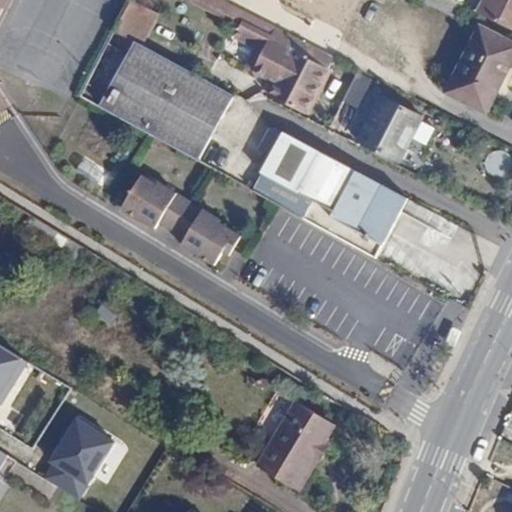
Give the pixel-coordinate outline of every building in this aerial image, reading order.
[(296,110),(324,58),(217,0),(189,0),(188,2),(263,43),(246,73),(268,86),(265,93),(296,110)] [(511,0),(483,0),(477,11),(511,29),(511,0)] [(511,69),(511,43),(483,28),(449,93),(489,114),(511,69)] [(226,92),(129,40),(94,104),(191,156),(226,92)] [(390,160),(411,117),(370,98),(349,141),(390,160)] [(270,177),(259,196),(367,254),(383,225),(399,196),(270,125),(260,127),(250,143),(265,153),(255,169),(270,177)] [(221,269),(230,254),(237,258),(248,238),(240,234),(243,231),(148,178),(126,216),(160,234),(164,228),(188,243),(186,248),(221,269)] [(29,363),(0,344),(0,405),(1,406),(29,363)] [(331,425),(295,401),(253,467),(293,492),(313,459),(310,457),(331,425)] [(121,447),(79,418),(41,473),(83,502),(121,447)] [(0,481),(13,459),(0,450),(0,481)]
